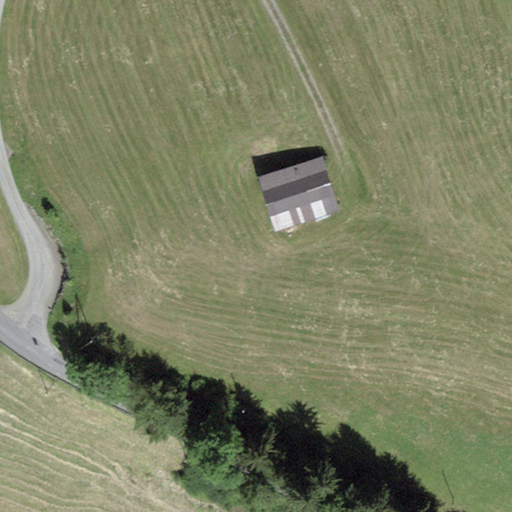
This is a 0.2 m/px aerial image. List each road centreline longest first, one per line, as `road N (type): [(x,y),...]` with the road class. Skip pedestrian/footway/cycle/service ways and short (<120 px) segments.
road 1 (unclassified): [(0,328),(318,511)]
road 2 (track): [(264,0),(338,154)]
